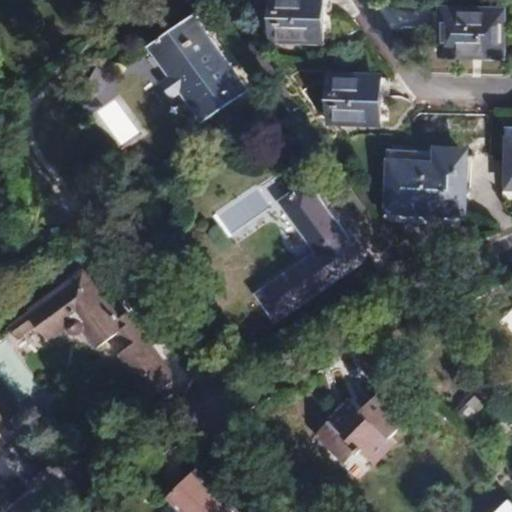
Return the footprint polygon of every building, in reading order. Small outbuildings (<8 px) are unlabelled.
[(274,0),(274,36),(318,38),(320,4),(319,0),(274,0)] [(472,52),(500,53),(501,13),(446,12),(445,51),(472,52)] [(250,90),(198,13),(152,44),(172,75),(164,80),(176,97),(184,92),(193,105),(204,121),(250,90)] [(90,84),(104,93),(115,75),(101,66),(90,84)] [(333,77),(332,119),(377,120),(378,79),(367,78),(333,77)] [(449,210),(461,211),(465,153),(432,151),(396,149),(392,207),(449,210)] [(363,260),(309,183),(284,201),(320,252),(259,294),(277,320),(322,288),(363,260)] [(86,270),(13,323),(21,335),(39,323),(51,340),(69,326),(71,330),(75,333),(81,332),(85,329),(99,348),(120,332),(130,346),(121,353),(141,380),(139,382),(151,398),(163,389),(176,378),(128,312),(122,317),(86,270)] [(27,351),(45,343),(39,330),(21,338),(27,351)] [(467,422),(485,406),(472,393),(455,410),(467,422)] [(333,419),(317,434),(343,459),(357,446),(360,450),(364,446),(378,460),(396,441),(391,437),(405,423),(376,396),(362,410),(353,399),(333,419)] [(0,448),(8,442),(0,428),(0,448)] [(346,462),(360,450),(357,446),(343,459),(346,462)] [(374,463),(378,460),(364,446),(360,450),(374,463)] [(171,493),(189,511),(233,511),(194,471),(183,482),(171,493)] [(511,511),(511,498),(508,495),(490,511),(511,511)]
